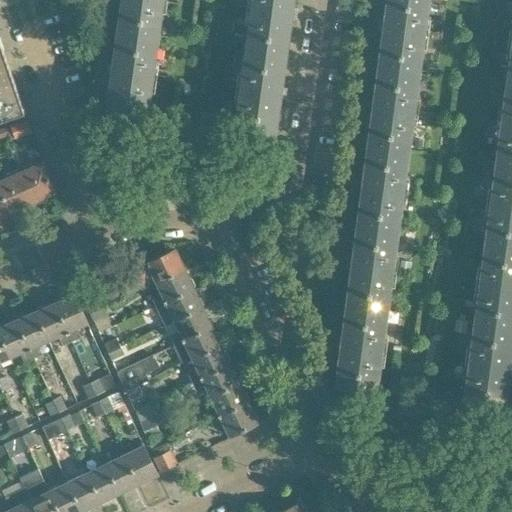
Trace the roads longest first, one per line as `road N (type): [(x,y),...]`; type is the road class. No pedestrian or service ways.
road 1 (residential): [(220,219),(303,172),(325,0)]
road 2 (residential): [(328,445),(220,219)]
road 3 (residential): [(96,226),(29,30)]
road 4 (residential): [(328,445),(189,511)]
road 5 (residential): [(220,219),(96,226)]
